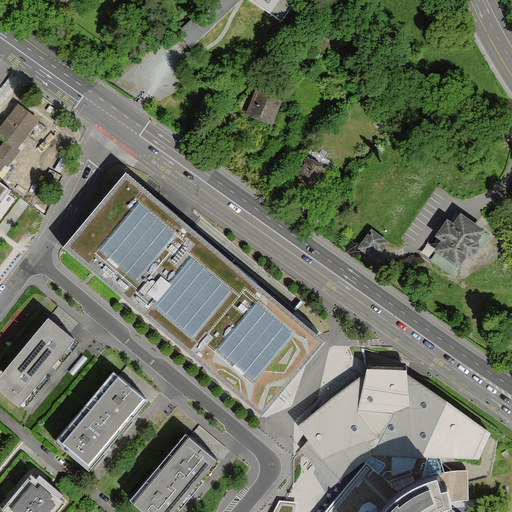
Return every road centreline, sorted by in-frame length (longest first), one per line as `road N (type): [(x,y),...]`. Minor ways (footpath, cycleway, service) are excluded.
road 1 (tertiary): [(138,125),(511,396)]
road 2 (residential): [(235,511),(267,471),(264,456),(35,263)]
road 3 (residential): [(35,263),(104,140),(138,125)]
road 4 (tertiary): [(0,24),(138,125)]
road 5 (residential): [(113,511),(0,417)]
